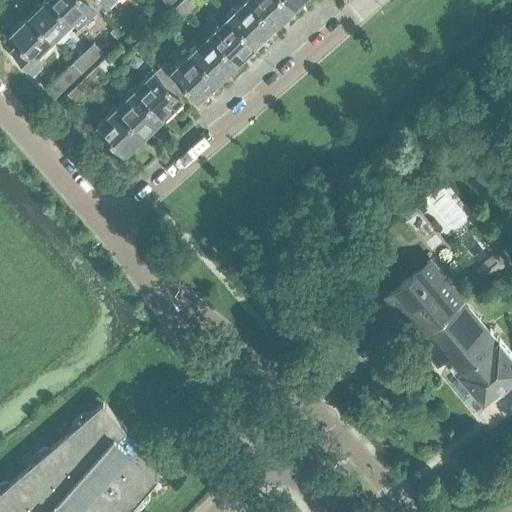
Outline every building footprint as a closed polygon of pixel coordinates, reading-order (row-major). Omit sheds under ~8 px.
[(52,0),(43,0),(29,14),(52,38),(71,20),(52,0)] [(52,0),(79,28),(97,10),(90,2),(87,0),(52,0)] [(87,0),(90,2),(97,10),(107,0),(108,1),(109,0),(87,0)] [(181,0),(180,1),(190,11),(196,5),(191,0),(181,0)] [(275,25),(251,0),(243,0),(229,14),(257,43),(275,25)] [(287,0),(251,0),(275,25),(294,7),(287,0)] [(190,11),(180,1),(173,8),(182,18),(190,11)] [(52,38),(29,14),(10,32),(33,56),(52,38)] [(257,43),(229,14),(210,32),(238,61),(257,43)] [(238,61),(210,32),(191,50),(219,79),(238,61)] [(87,48),(96,57),(103,51),(94,41),(87,48)] [(96,57),(87,48),(80,55),(89,64),(96,57)] [(165,60),(156,69),(180,94),(188,86),(200,98),(219,79),(191,50),(173,68),(165,60)] [(89,64),(80,55),(73,61),(82,71),(89,64)] [(100,61),(109,71),(116,64),(107,55),(100,61)] [(109,71),(100,61),(93,68),(102,78),(109,71)] [(102,78),(93,68),(68,92),(77,102),(102,78)] [(154,68),(135,86),(163,116),(183,97),(180,94),(156,69),(154,68)] [(163,116),(135,86),(116,105),(144,134),(163,116)] [(144,134),(116,105),(97,123),(125,152),(144,134)] [(399,207),(400,208),(406,217),(418,207),(410,199),(399,207)] [(366,243),(367,244),(370,247),(376,247),(380,244),(381,238),(377,233),(370,233),(366,237),(366,243)] [(229,251),(224,245),(218,250),(223,256),(229,251)] [(417,338),(457,305),(464,299),(430,258),(383,297),(417,338)] [(460,309),(457,305),(417,338),(439,364),(445,358),(484,404),(511,380),(511,352),(500,338),(499,338),(491,328),(478,339),(456,312),(460,309)] [(272,327),(287,345),(307,327),(292,310),(277,323),(272,327)] [(0,489),(0,511),(123,511),(158,472),(117,436),(127,428),(103,400),(0,489)]
